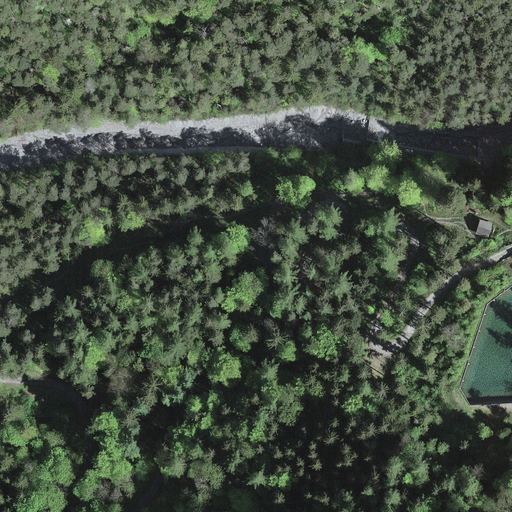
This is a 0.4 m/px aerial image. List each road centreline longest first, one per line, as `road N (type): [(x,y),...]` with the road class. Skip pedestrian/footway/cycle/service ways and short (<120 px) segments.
road 1 (track): [(339,204),(346,217),(339,234),(312,248),(302,265),(313,290),(331,284),(383,233),(412,233),(414,250),(374,329),(381,347),(399,342),(454,278),(511,249)]
road 2 (track): [(138,511),(180,415),(263,364),(267,277),(282,235),(320,203),(339,204)]
road 3 (track): [(0,378),(77,389),(89,445),(73,511)]
road 4 (track): [(267,277),(261,252),(280,198),(318,169)]
